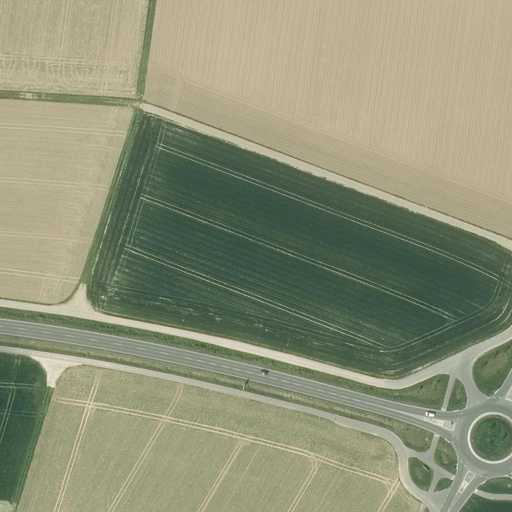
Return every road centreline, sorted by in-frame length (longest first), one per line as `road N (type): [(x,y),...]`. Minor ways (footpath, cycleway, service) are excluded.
road 1 (track): [(0,97),(143,106),(511,247)]
road 2 (track): [(511,334),(401,384),(0,303)]
road 3 (track): [(449,507),(412,491),(399,450),(381,435),(230,393),(0,348)]
road 4 (secondary): [(460,429),(197,361),(0,326)]
road 5 (track): [(75,313),(143,106),(154,0)]
road 6 (track): [(14,511),(63,359)]
